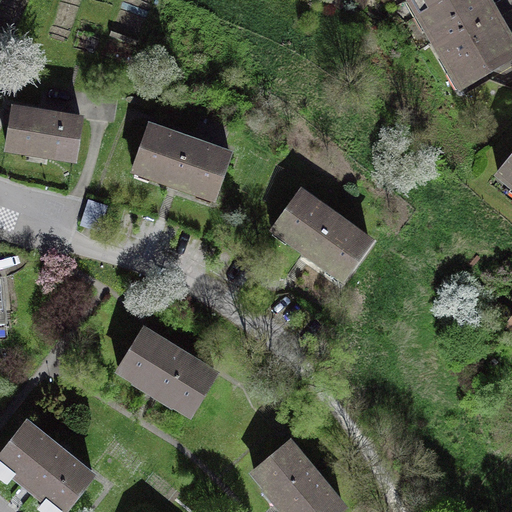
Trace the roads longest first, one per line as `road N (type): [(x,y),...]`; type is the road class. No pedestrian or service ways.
road 1 (residential): [(280,342),(166,272),(36,226)]
road 2 (track): [(280,342),(357,436),(400,511)]
